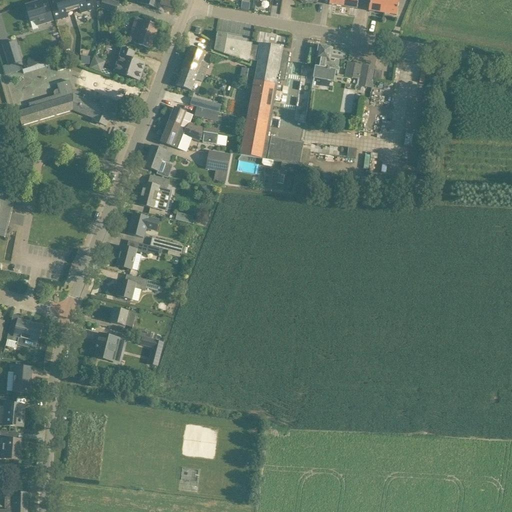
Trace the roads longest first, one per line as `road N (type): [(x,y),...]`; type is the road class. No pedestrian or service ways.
road 1 (tertiary): [(68,313),(187,7)]
road 2 (residential): [(187,7),(422,46)]
road 3 (tertiary): [(44,511),(55,369),(68,313)]
road 4 (unknown): [(408,44),(382,137),(302,132)]
